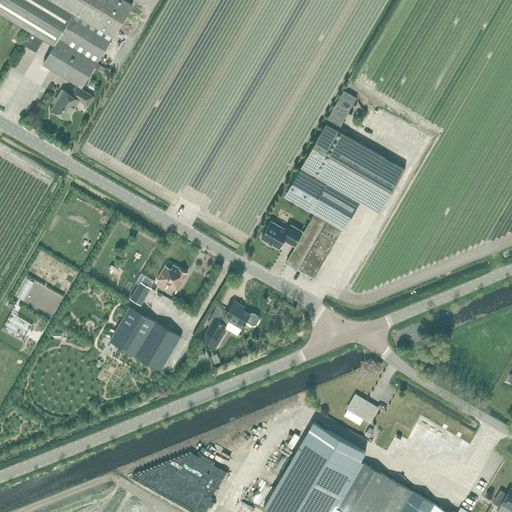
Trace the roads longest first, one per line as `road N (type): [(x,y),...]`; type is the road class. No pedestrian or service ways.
road 1 (unclassified): [(357,334),(0,124)]
road 2 (unclassified): [(0,475),(357,334)]
road 3 (unclassified): [(511,434),(357,334)]
road 4 (unclassified): [(357,334),(511,268)]
road 5 (unknown): [(496,425),(455,491),(428,486),(382,459)]
